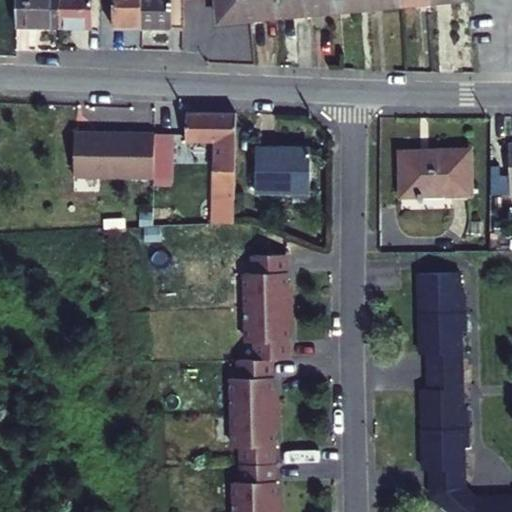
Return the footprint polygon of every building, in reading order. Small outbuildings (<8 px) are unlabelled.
[(23,0),(23,16),(61,16),(61,0),(23,0)] [(96,17),(96,0),(61,0),(61,16),(96,17)] [(118,0),(118,16),(147,17),(147,0),(118,0)] [(191,17),(191,0),(147,0),(147,17),(191,17)] [(224,0),(226,17),(257,14),(255,0),(224,0)] [(287,11),(286,0),(255,0),(257,14),(287,11)] [(317,9),(315,0),(286,0),(287,11),(317,9)] [(346,6),(345,0),(315,0),(317,9),(346,6)] [(237,115),(185,111),(184,138),(215,139),(214,194),(238,196),(237,115)] [(72,174),(154,174),(154,131),(73,131),(72,174)] [(171,131),(154,131),(154,174),(171,174),(171,131)] [(310,151),(255,150),(254,192),(309,194),(310,151)] [(468,150),(396,150),(396,195),(468,195),(468,150)] [(238,196),(214,194),(214,218),(238,220),(238,196)] [(243,273),(246,343),(255,343),(255,360),(272,359),(288,358),(286,317),(290,317),(289,294),(285,294),(283,254),(250,255),(251,273),(243,273)] [(469,265),(428,266),(428,346),(435,346),(436,381),(429,381),(430,462),(437,462),(437,480),(444,480),(444,487),(452,495),(453,495),(468,478),(471,478),(471,439),(476,435),(476,427),(471,422),(471,420),(476,415),(475,407),(470,402),(470,324),(475,319),(475,311),(470,306),(470,304),(475,299),(475,291),(470,286),(469,265)] [(232,378),(235,448),(243,448),(244,465),(277,463),(275,423),(279,422),(278,399),(274,400),(272,359),(255,360),(239,361),(240,378),(232,378)] [(237,483),(238,511),(283,511),(283,504),(279,504),(277,463),(244,465),(245,482),(237,483)] [(468,478),(453,495),(467,510),(483,494),(483,491),(471,478),(468,478)] [(511,511),(511,490),(483,491),(483,494),(467,510),(469,511),(511,511)]
